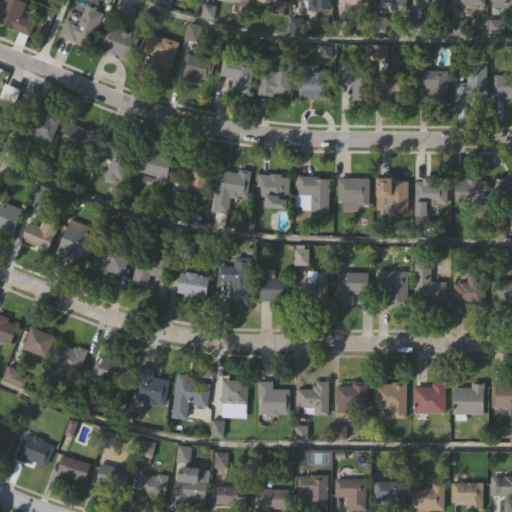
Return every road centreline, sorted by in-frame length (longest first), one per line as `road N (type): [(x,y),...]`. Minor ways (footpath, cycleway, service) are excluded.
road 1 (residential): [(511,141),(243,132),(119,101),(0,52)]
road 2 (residential): [(511,343),(215,340),(129,322),(0,271)]
